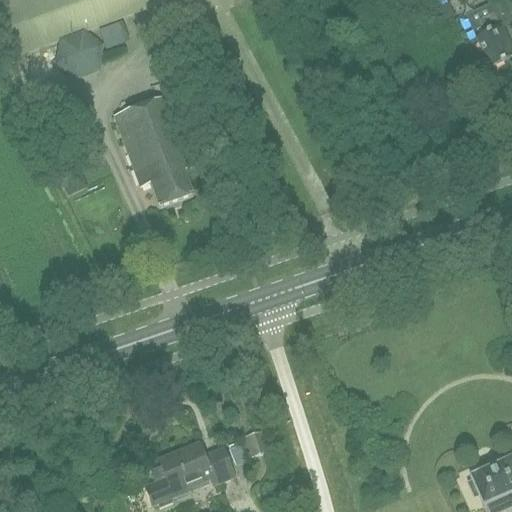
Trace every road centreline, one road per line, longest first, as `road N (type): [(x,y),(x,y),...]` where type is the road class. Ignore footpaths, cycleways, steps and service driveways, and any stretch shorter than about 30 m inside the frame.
road 1 (primary): [(0,388),(262,299)]
road 2 (primary): [(262,299),(511,217)]
road 3 (unclassified): [(328,511),(262,299)]
